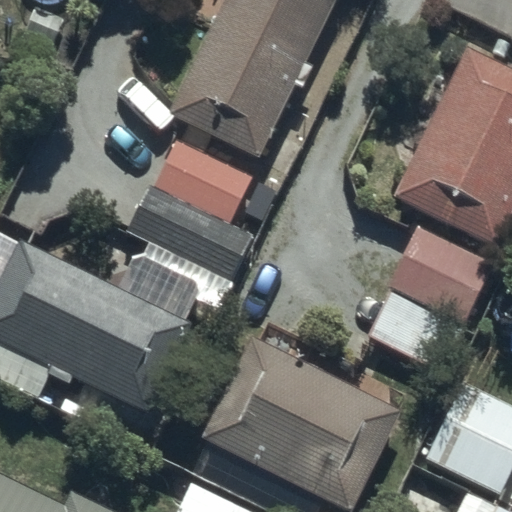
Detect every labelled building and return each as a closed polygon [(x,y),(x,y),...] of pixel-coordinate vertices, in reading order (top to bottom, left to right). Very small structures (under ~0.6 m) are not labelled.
[(342,3),(335,0),(232,0),(169,131),(258,175),(294,101),(302,105),(312,84),(304,80),(342,3)] [(390,195),(491,244),(511,201),(511,70),(462,47),(390,195)] [(157,199),(231,235),(253,190),(179,154),(157,199)] [(254,249),(149,199),(126,245),(231,296),(254,249)] [(465,337),(493,279),(420,244),(392,302),(465,337)] [(20,251),(0,290),(0,354),(51,380),(48,388),(68,398),(72,390),(147,428),(193,338),(20,251)] [(465,342),(394,309),(375,351),(446,384),(465,342)] [(362,511),(404,430),(252,353),(205,457),(314,511),(362,511)] [(511,461),(511,406),(459,380),(421,458),(496,495),(511,461)] [(505,511),(463,492),(453,511),(505,511)] [(72,511),(40,511),(0,493),(0,511),(78,511),(74,510),(72,511)]
